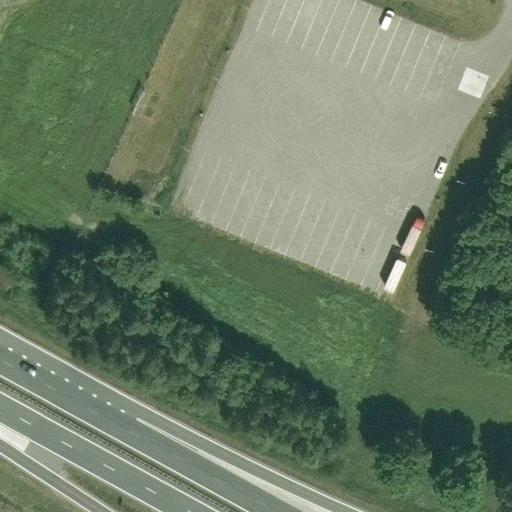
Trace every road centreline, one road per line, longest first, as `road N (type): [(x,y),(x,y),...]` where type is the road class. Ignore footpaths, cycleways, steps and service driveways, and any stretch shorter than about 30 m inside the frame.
road 1 (trunk): [(336,511),(129,432)]
road 2 (trunk): [(0,409),(185,511)]
road 3 (trunk): [(272,511),(129,432)]
road 4 (trunk): [(129,432),(0,361)]
road 5 (trunk): [(0,436),(101,511)]
